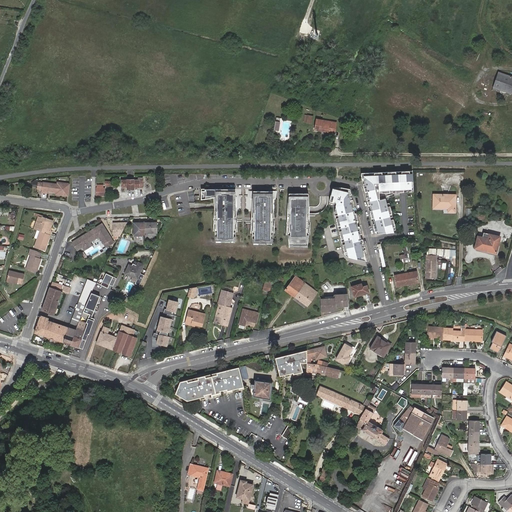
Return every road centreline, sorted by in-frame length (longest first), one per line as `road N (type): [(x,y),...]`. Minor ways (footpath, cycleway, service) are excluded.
road 1 (residential): [(68,212),(207,181),(315,184)]
road 2 (primary): [(341,511),(157,399)]
road 3 (residential): [(335,149),(511,155)]
road 4 (residential): [(327,184),(358,190),(386,306)]
road 5 (residential): [(23,348),(68,212)]
road 6 (tertiary): [(307,332),(175,364)]
